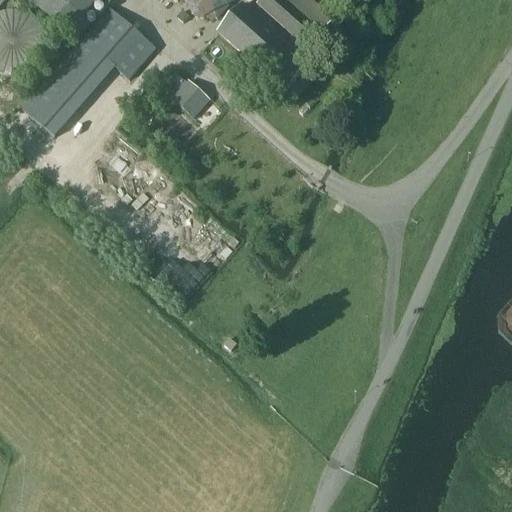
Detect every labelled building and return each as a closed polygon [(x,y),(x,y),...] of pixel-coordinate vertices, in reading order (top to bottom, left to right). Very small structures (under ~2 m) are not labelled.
[(27,0),(26,1),(76,42),(90,26),(84,20),(100,0),(27,0)] [(243,7),(218,34),(286,96),(286,95),(311,67),(294,52),(300,45),(307,51),(322,36),(320,35),(331,22),(320,11),(321,11),(321,10),(320,9),(310,0),(263,0),(258,6),(292,37),(286,44),(243,7)] [(55,50),(55,44),(54,38),(53,32),(50,26),(46,22),(41,18),(35,15),(29,13),(23,12),(17,12),(11,14),(5,17),(0,20),(0,68),(1,70),(6,74),(12,76),(18,77),(25,78),(31,77),(37,74),(42,71),(47,67),(50,62),(53,56),(55,50)] [(62,164),(78,146),(75,143),(155,51),(110,12),(14,121),(62,164)] [(175,85),(165,95),(195,122),(211,104),(189,82),(182,90),(175,85)]
